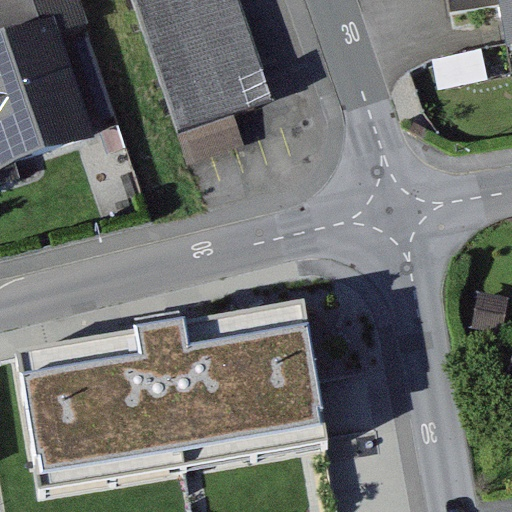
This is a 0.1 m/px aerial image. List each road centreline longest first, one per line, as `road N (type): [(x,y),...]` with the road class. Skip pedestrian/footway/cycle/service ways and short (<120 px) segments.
road 1 (residential): [(0,307),(396,210)]
road 2 (residential): [(454,511),(396,210)]
road 3 (residential): [(396,210),(330,0)]
